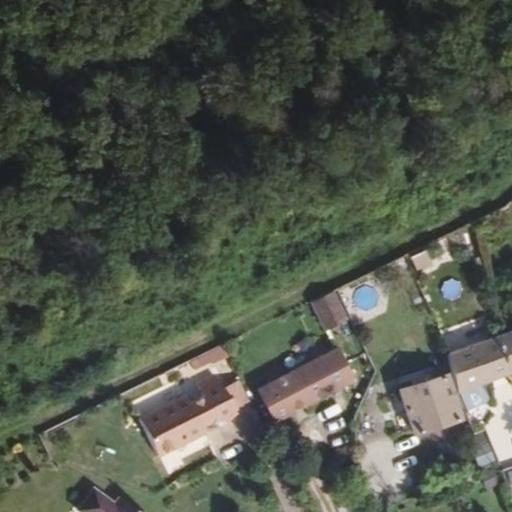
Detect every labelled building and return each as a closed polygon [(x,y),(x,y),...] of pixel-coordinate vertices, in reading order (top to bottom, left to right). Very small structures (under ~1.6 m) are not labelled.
[(346,290),(326,300),(338,327),(358,318),(346,290)] [(461,349),(475,393),(511,379),(511,347),(508,335),(461,349)] [(350,354),(269,393),(283,422),(364,382),(350,354)] [(459,374),(416,390),(431,433),(476,418),(459,374)] [(193,396),(153,415),(170,449),(210,431),(207,425),(214,422),(218,417),(228,421),(244,410),(237,397),(234,399),(221,375),(203,383),(210,396),(197,404),(193,396)] [(237,397),(244,410),(261,399),(255,385),(237,397)] [(469,435),(478,463),(493,459),(484,430),(469,435)] [(120,490),(107,511),(106,511),(161,511),(146,501),(141,506),(131,499),(120,490)]
